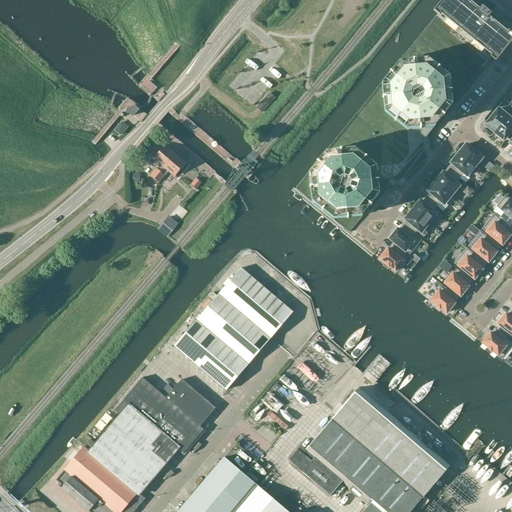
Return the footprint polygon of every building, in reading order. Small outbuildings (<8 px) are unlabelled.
[(349,230),(380,194),(426,135),(434,126),(452,105),(492,57),(496,61),(511,41),(511,32),(508,30),(507,31),(489,16),(492,13),(482,6),(480,9),(468,0),(442,0),(434,10),(439,14),(401,62),(382,82),(328,151),(298,188),(349,230)] [(139,110),(134,106),(131,109),(129,107),(126,111),(133,117),(139,110)] [(507,117),(498,109),(485,125),(495,132),(507,117)] [(511,130),(511,120),(507,117),(495,132),(504,140),(511,130)] [(122,123),(115,131),(120,135),(127,127),(122,123)] [(463,148),(459,153),(460,153),(459,154),(474,167),(482,157),(466,145),(463,148)] [(150,176),(154,180),(175,155),(165,146),(154,159),(162,166),(158,171),(157,169),(150,176)] [(474,167),(459,154),(458,155),(457,155),(453,159),(454,160),(451,164),(454,166),(450,171),(459,178),(463,173),(466,176),(474,167)] [(180,159),(175,155),(154,180),(158,183),(164,176),(162,174),(166,169),(175,177),(185,164),(185,161),(182,159),(180,159)] [(459,178),(450,171),(447,175),(443,173),(440,177),(440,176),(436,181),(437,181),(436,182),(451,195),(459,186),(455,183),(459,178)] [(451,195),(436,182),(435,183),(434,183),(430,187),(431,188),(428,192),(431,194),(427,199),(436,206),(440,202),(444,204),(451,195)] [(511,202),(505,197),(493,211),(510,225),(511,221),(511,202)] [(432,211),(436,206),(427,199),(424,204),(420,201),(417,205),(417,204),(413,209),(414,210),(413,211),(432,226),(440,217),(432,211)] [(413,211),(412,212),(411,211),(407,216),(408,216),(405,220),(408,223),(404,227),(413,234),(417,230),(424,236),(432,226),(413,211)] [(511,228),(495,215),(483,229),(503,246),(510,235),(507,233),(511,228)] [(166,223),(162,228),(169,234),(174,229),(166,223)] [(417,237),(413,234),(404,227),(401,232),(398,229),(393,234),(389,238),(409,255),(417,245),(413,242),(417,237)] [(497,245),(480,232),(469,246),(489,263),(493,258),(492,257),(496,252),(493,250),(497,245)] [(388,249),(380,259),(386,263),(385,264),(389,268),(390,267),(395,271),(403,262),(407,265),(411,260),(395,247),(391,251),(388,249)] [(479,267),(483,262),(467,249),(455,263),(475,280),(479,275),(478,274),(482,269),(479,267)] [(174,347),(187,359),(226,391),(292,314),(240,269),(174,347)] [(469,281),(459,273),(456,277),(452,275),(445,285),(461,297),(468,288),(465,285),(469,281)] [(455,298),(445,290),(442,295),(439,292),(431,302),(447,314),(454,305),(451,302),(455,298)] [(511,312),(509,317),(506,314),(502,319),(501,318),(497,323),(511,335),(511,312)] [(493,336),(490,333),(482,343),(488,348),(487,349),(491,352),(492,351),(502,359),(511,346),(511,343),(497,331),(493,336)] [(141,495),(169,461),(179,450),(184,454),(204,431),(200,428),(166,399),(143,379),(123,402),(127,406),(89,452),(141,495)] [(166,399),(200,428),(216,409),(182,381),(166,399)] [(298,451),(289,461),(330,497),(341,484),(361,501),(368,507),(363,511),(410,511),(450,466),(358,389),(304,452),(305,453),(303,455),(298,451)] [(134,511),(145,499),(141,495),(89,452),(84,448),(56,481),(60,485),(58,487),(88,511),(134,511)] [(224,459),(179,511),(178,511),(234,511),(256,486),(224,459)] [(260,460),(256,464),(263,471),(267,466),(260,460)] [(286,511),(256,486),(234,511),(286,511)]
